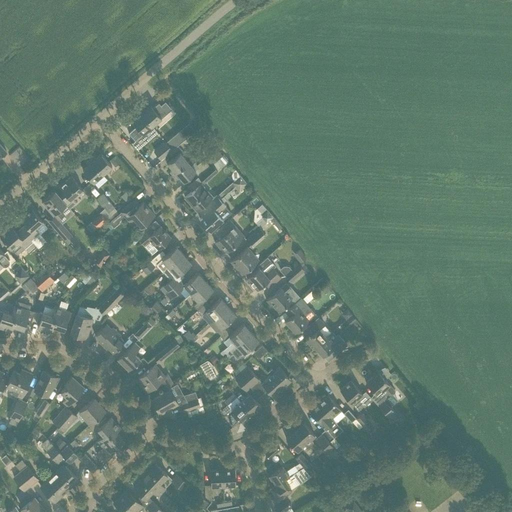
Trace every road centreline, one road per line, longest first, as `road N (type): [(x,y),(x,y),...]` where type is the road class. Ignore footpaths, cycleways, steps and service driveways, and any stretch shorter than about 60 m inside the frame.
road 1 (residential): [(316,380),(197,248),(97,118)]
road 2 (unclassified): [(97,118),(236,0)]
road 3 (residential): [(147,433),(79,356),(0,348)]
road 4 (unclassified): [(0,203),(97,118)]
